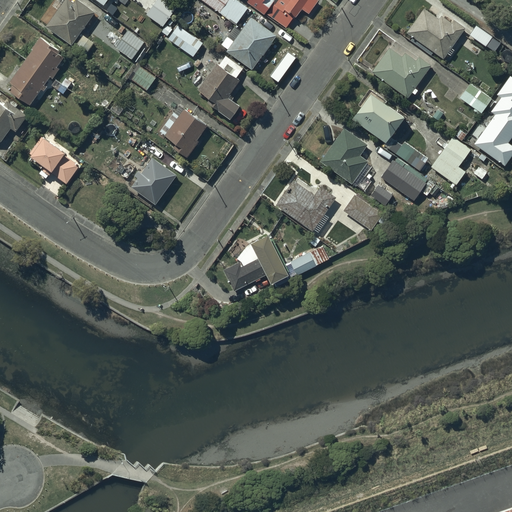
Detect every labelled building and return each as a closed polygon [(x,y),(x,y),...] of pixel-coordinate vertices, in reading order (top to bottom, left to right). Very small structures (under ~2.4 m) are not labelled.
[(45,24),(71,42),(94,9),(80,0),(54,0),(52,3),(57,6),(45,24)] [(174,7),(164,0),(154,0),(146,11),(163,22),(174,7)] [(239,0),(203,0),(234,23),(247,5),(239,0)] [(247,0),(264,12),(265,11),(285,25),(293,14),(295,16),(301,7),(308,12),(316,0),(247,0)] [(423,5),(406,30),(444,56),(447,52),(451,55),(455,48),(452,45),(465,25),(453,17),(451,20),(440,13),(438,15),(423,5)] [(233,23),(220,42),(227,46),(225,48),(252,66),(262,52),(263,52),(272,38),(271,37),(275,31),(249,14),(239,28),(233,23)] [(176,22),(167,36),(192,55),(202,40),(176,22)] [(127,27),(114,45),(132,57),(139,47),(144,50),(149,43),(127,27)] [(40,34),(10,79),(13,82),(9,87),(31,102),(41,86),(44,88),(48,83),(45,81),(50,74),(54,76),(60,66),(57,64),(64,53),(59,50),(60,47),(40,34)] [(491,35),(485,43),(495,50),(501,41),(491,35)] [(389,45),(371,69),(408,95),(411,90),(415,93),(418,88),(415,85),(431,63),(418,53),(415,58),(404,51),(402,54),(389,45)] [(206,74),(197,87),(209,96),(206,100),(230,117),(239,103),(232,98),(233,96),(229,93),(240,77),(236,74),(243,65),(224,52),(218,62),(216,60),(210,68),(207,66),(203,72),(206,74)] [(132,75),(130,77),(146,88),(156,75),(137,62),(130,73),(132,75)] [(511,74),(509,73),(496,92),(500,95),(490,110),(494,112),(483,127),(478,123),(471,134),(476,137),(473,142),(505,163),(511,152),(511,142),(509,140),(511,135),(511,74)] [(65,75),(57,88),(64,93),(72,80),(65,75)] [(469,81),(459,95),(474,106),(472,108),(479,113),(491,97),(469,81)] [(350,115),(385,139),(404,112),(384,98),(385,96),(368,85),(358,100),(360,101),(350,115)] [(0,138),(1,139),(11,125),(16,129),(27,112),(6,98),(4,102),(0,99),(0,138)] [(173,145),(187,155),(199,138),(196,137),(207,123),(178,103),(157,132),(164,137),(166,135),(176,142),(173,145)] [(367,141),(343,125),(320,159),(351,182),(352,181),(364,189),(371,179),(364,174),(372,163),(367,159),(367,158),(359,152),(367,141)] [(43,131),(29,151),(54,167),(52,170),(67,181),(79,163),(64,152),(66,148),(43,131)] [(453,133),(430,164),(455,183),(466,169),(458,164),(471,147),(453,133)] [(394,137),(388,147),(420,169),(426,160),(425,160),(428,156),(404,139),(401,142),(394,137)] [(130,184),(155,201),(176,171),(152,154),(141,170),(138,168),(134,173),(137,175),(130,184)] [(392,158),(380,175),(413,199),(420,189),(427,194),(435,183),(428,178),(426,181),(425,180),(427,177),(397,156),(394,160),(392,158)] [(293,176),(275,201),(311,228),(335,194),(320,183),(314,191),(293,176)] [(377,182),(370,192),(385,202),(392,192),(377,182)] [(354,191),(342,208),(371,228),(383,211),(354,191)] [(249,237),(258,255),(241,263),(239,259),(222,267),(233,288),(255,278),(255,280),(260,278),(259,277),(266,273),(269,279),(272,278),(275,284),(288,278),(285,271),(287,270),(267,228),(249,237)] [(322,244),(290,259),(296,273),(328,257),(322,244)]
